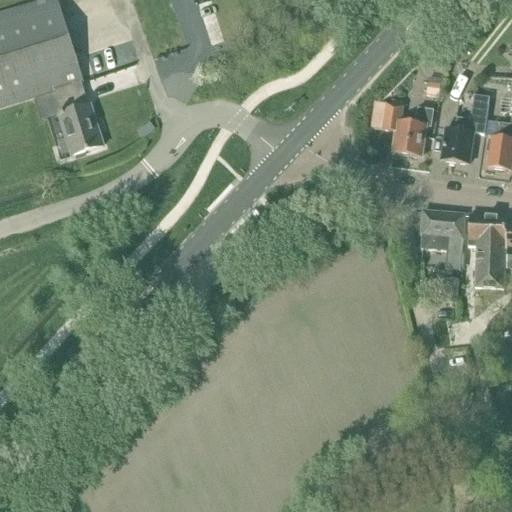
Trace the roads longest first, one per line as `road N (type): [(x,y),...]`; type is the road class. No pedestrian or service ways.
road 1 (primary): [(0,456),(290,148)]
road 2 (unclassified): [(0,230),(133,185),(184,127),(208,114),(290,148)]
road 3 (residential): [(407,191),(404,228),(455,486)]
road 4 (primary): [(290,148),(434,0)]
road 5 (unclassified): [(407,191),(362,183),(290,148)]
